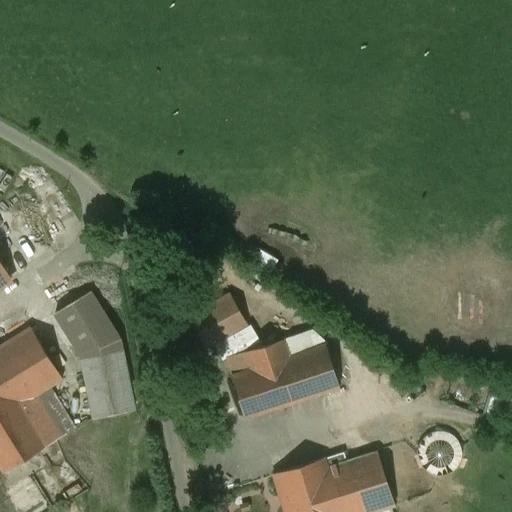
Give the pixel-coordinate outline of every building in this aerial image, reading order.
[(262,246),(248,269),(266,279),(280,256),(262,246)] [(91,292),(48,318),(67,349),(110,323),(91,292)] [(249,326),(230,294),(188,318),(206,350),(249,326)] [(31,328),(0,347),(0,466),(3,472),(4,471),(63,435),(44,403),(45,402),(40,394),(63,379),(31,328)] [(291,356),(286,338),(244,351),(250,370),(232,375),(246,417),(339,388),(325,346),(291,356)] [(122,350),(82,359),(95,418),(134,410),(122,350)] [(447,435),(436,435),(425,440),(419,450),(418,461),(424,472),(433,478),(445,479),(456,473),(462,464),(463,452),(457,442),(447,435)] [(275,474),(284,511),(372,511),(396,504),(379,450),(348,460),(344,452),(275,474)] [(218,478),(196,485),(199,496),(222,489),(218,478)]
